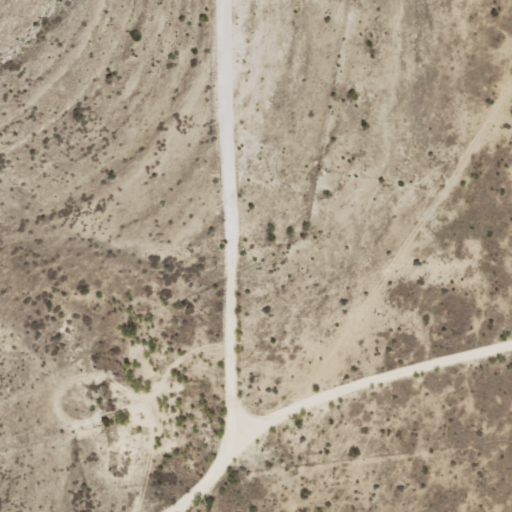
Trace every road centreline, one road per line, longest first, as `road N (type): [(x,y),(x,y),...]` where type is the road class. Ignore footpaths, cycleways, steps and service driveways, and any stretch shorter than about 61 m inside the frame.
road 1 (track): [(239,465),(509,89),(511,74)]
road 2 (track): [(195,0),(239,465)]
road 3 (track): [(190,511),(239,465),(511,396)]
